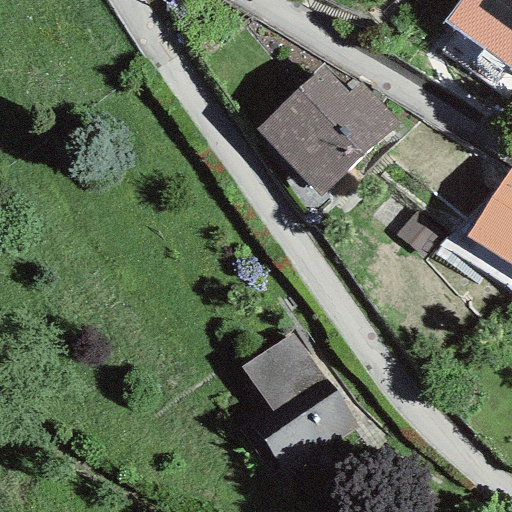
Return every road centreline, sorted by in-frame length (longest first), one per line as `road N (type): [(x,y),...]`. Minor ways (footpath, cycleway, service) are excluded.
road 1 (residential): [(130,0),(332,300),(439,436),(511,496)]
road 2 (residential): [(249,0),(511,153)]
